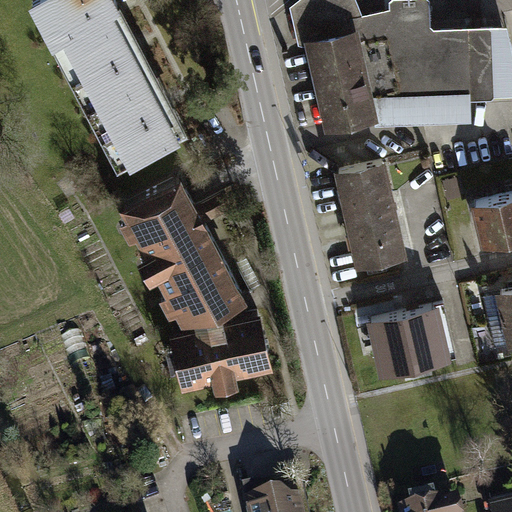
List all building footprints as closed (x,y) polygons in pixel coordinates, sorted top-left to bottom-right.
[(120,0),(32,0),(119,167),(188,131),(120,0)] [(300,0),(292,7),(324,125),(473,121),(474,101),(496,99),(494,25),(432,27),(433,34),(392,35),(391,9),(365,14),(360,0),(300,0)] [(390,0),(391,9),(392,35),(433,34),(432,27),(431,7),(431,0),(390,0)] [(385,154),(336,165),(359,266),(408,255),(385,154)] [(244,292),(179,172),(123,203),(182,314),(195,311),(197,323),(173,328),(185,378),(270,359),(258,308),(230,314),(227,301),(244,292)] [(511,191),(474,200),(484,243),(511,236),(511,191)] [(511,284),(497,288),(510,343),(511,342),(511,284)] [(439,300),(367,316),(379,371),(452,354),(439,300)] [(303,511),(298,488),(243,501),(245,511),(303,511)] [(461,511),(460,501),(406,511),(461,511)]
